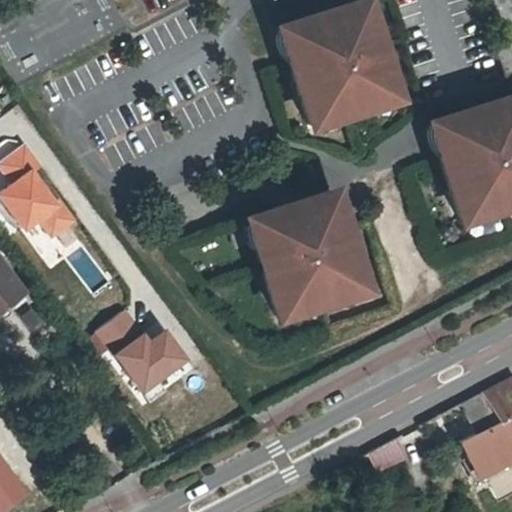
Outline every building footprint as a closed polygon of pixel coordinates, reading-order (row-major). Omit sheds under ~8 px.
[(363,0),(336,0),(265,23),(301,131),(397,100),(363,0)] [(511,90),(419,119),(453,227),(511,208),(511,90)] [(23,146),(0,162),(0,171),(9,184),(0,189),(0,194),(24,230),(41,219),(52,235),(74,220),(23,146)] [(331,185),(233,215),(267,325),(365,295),(331,185)] [(0,314),(26,295),(0,259),(0,314)] [(128,311),(98,332),(142,395),(190,360),(168,330),(151,342),(128,311)] [(511,379),(511,375),(457,403),(470,430),(452,440),(470,474),(509,454),(511,460),(511,379)] [(370,473),(409,460),(401,438),(363,451),(370,473)]
